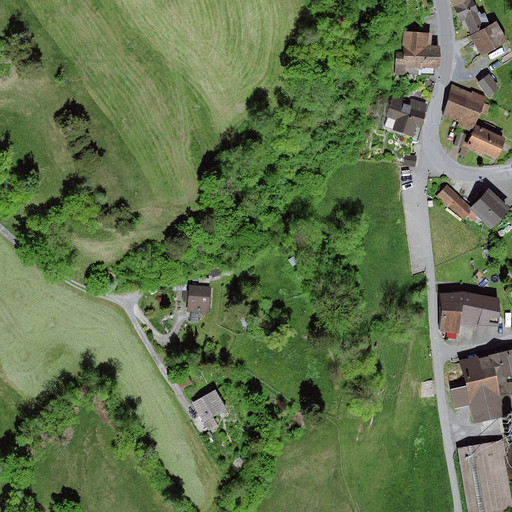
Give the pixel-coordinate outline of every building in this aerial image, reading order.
[(472,0),(469,0),(454,7),(461,22),(465,21),(471,34),(490,24),(485,14),(481,15),(480,12),(478,12),(472,0)] [(496,22),(470,36),(481,56),(507,42),(496,22)] [(432,34),(403,32),(402,52),(396,52),(395,75),(434,75),(434,68),(439,69),(439,46),(430,45),(432,34)] [(489,75),(478,82),(488,96),(499,89),(489,75)] [(471,93),(452,85),(443,116),(459,122),(457,126),(472,131),(480,112),(486,115),(489,106),(484,103),(486,98),(472,91),(471,93)] [(409,102),(394,97),(388,115),(398,118),(394,130),(412,136),(415,126),(419,127),(427,103),(410,98),(409,102)] [(481,128),(476,126),(469,141),(467,145),(496,159),(505,139),(492,133),(495,127),(484,122),(481,128)] [(458,132),(454,145),(461,148),(465,134),(458,132)] [(469,141),(465,140),(459,155),(466,157),(469,150),(466,147),(467,145),(469,141)] [(416,156),(405,156),(404,166),(415,166),(416,156)] [(448,186),(438,196),(450,208),(452,206),(465,219),(469,215),(474,220),(478,216),(490,228),(509,209),(489,190),(471,209),(448,186)] [(192,285),(189,285),(189,291),(184,291),(183,301),(188,301),(187,311),(209,313),(211,286),(209,286),(210,278),(199,278),(199,281),(192,280),(192,285)] [(476,330),(478,325),(482,309),(463,304),(464,292),(440,293),(442,311),(439,331),(458,333),(460,326),(476,330)] [(498,300),(484,295),(464,292),(463,304),(482,309),(478,325),(497,325),(498,300)] [(249,316),(241,318),(244,328),(252,325),(249,316)] [(511,351),(461,362),(466,384),(450,388),(455,411),(469,408),(472,425),(504,418),(503,414),(511,411),(511,406),(509,392),(511,391),(511,383),(506,385),(504,376),(511,374),(511,351)] [(175,376),(180,388),(191,383),(187,371),(175,376)] [(432,381),(420,382),(421,397),(433,396),(432,381)] [(215,391),(192,404),(208,432),(219,426),(213,416),(226,409),(215,391)] [(500,443),(459,450),(469,511),(480,511),(510,507),(500,443)]
